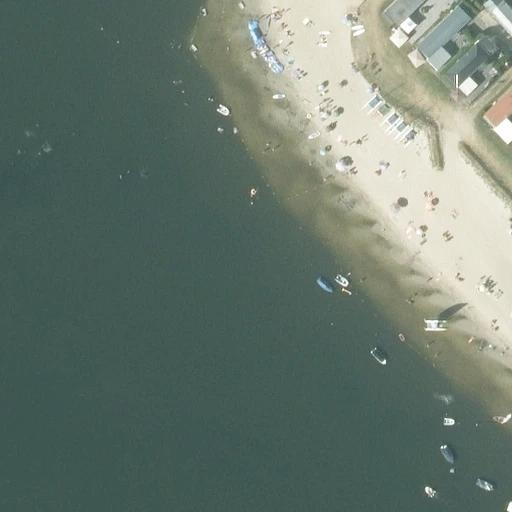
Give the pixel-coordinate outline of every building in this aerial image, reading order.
[(397,0),(385,13),(398,26),(424,0),(397,0)] [(511,10),(502,0),(500,2),(490,11),(489,12),(511,36),(511,10)] [(418,46),(430,58),(471,18),(459,6),(418,46)] [(444,74),(457,88),(477,68),(485,61),(498,48),(485,34),(444,74)] [(511,88),(484,114),(496,127),(511,111),(511,88)]
